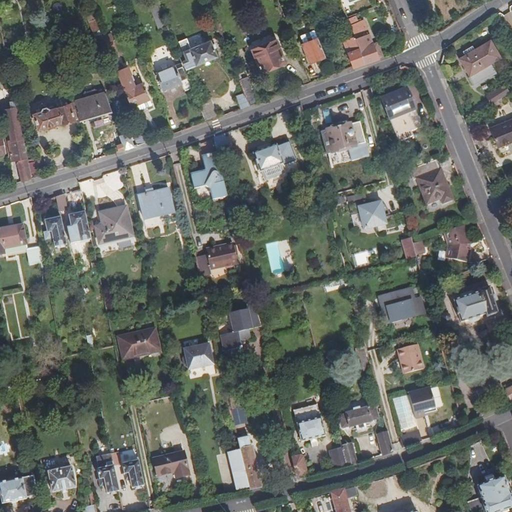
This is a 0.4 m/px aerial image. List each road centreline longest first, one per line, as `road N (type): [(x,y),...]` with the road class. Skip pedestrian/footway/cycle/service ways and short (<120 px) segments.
road 1 (residential): [(0,198),(422,50)]
road 2 (residential): [(503,416),(402,460),(242,502)]
road 3 (residential): [(422,50),(511,273)]
